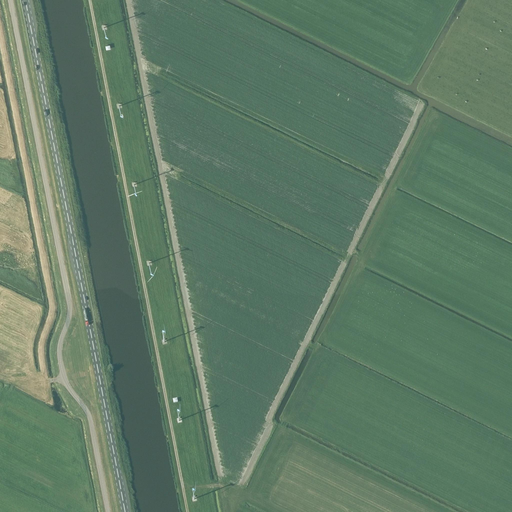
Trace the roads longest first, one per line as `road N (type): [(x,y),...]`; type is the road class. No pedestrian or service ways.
road 1 (unclassified): [(108,511),(90,420),(59,359),(69,305),(9,0)]
road 2 (primary): [(124,511),(24,0)]
